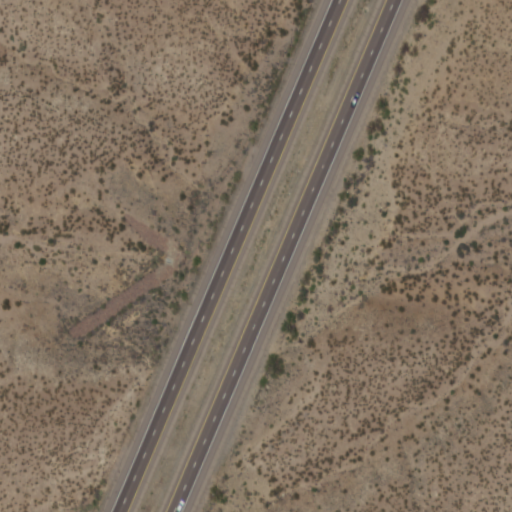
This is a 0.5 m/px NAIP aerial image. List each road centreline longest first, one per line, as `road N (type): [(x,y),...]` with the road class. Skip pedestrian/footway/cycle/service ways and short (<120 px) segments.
road 1 (motorway): [(338,0),(117,511)]
road 2 (motorway): [(171,511),(391,0)]
